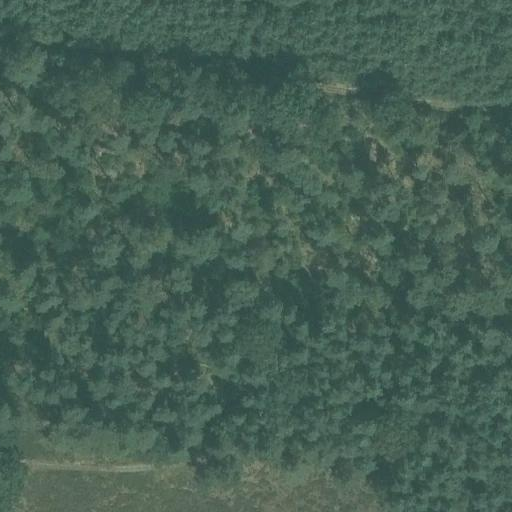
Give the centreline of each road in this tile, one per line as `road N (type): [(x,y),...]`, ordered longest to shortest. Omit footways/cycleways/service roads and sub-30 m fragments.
road 1 (track): [(0,11),(168,50),(511,85)]
road 2 (track): [(0,472),(100,481),(317,461),(355,478),(378,511)]
